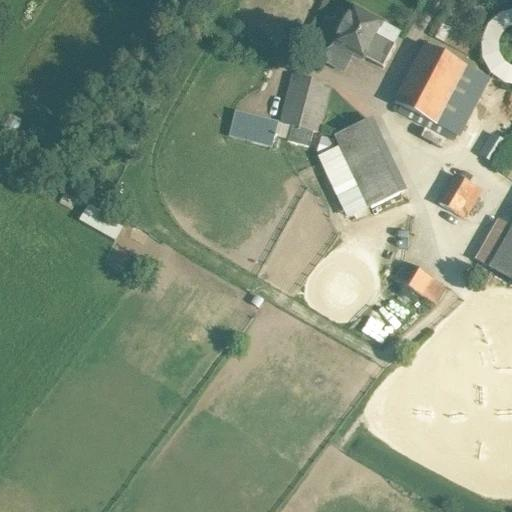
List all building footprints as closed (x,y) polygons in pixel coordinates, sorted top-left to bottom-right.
[(382,24),(353,9),(334,45),(363,61),(364,59),(383,69),(395,46),(376,36),(382,24)] [(466,66),(426,45),(395,104),(401,107),(435,125),(466,66)] [(466,66),(435,125),(457,136),(488,78),(466,66)] [(329,86),(294,77),(282,125),(316,133),(329,86)] [(435,125),(401,107),(398,112),(454,141),(457,136),(435,125)] [(278,123),(253,117),(247,142),(272,148),(278,123)] [(370,120),(337,136),(354,172),(388,156),(370,120)] [(492,162),(506,143),(494,135),(480,154),(492,162)] [(388,156),(354,172),(371,208),(405,192),(388,156)] [(474,187),(455,176),(439,204),(458,215),(474,187)] [(474,187),(458,215),(465,219),(480,191),(474,187)] [(115,241),(124,225),(88,205),(79,221),(115,241)] [(511,229),(500,222),(478,262),(492,269),(511,233),(511,229)] [(511,233),(492,269),(511,281),(511,233)] [(434,279),(405,263),(394,281),(422,297),(434,279)]
